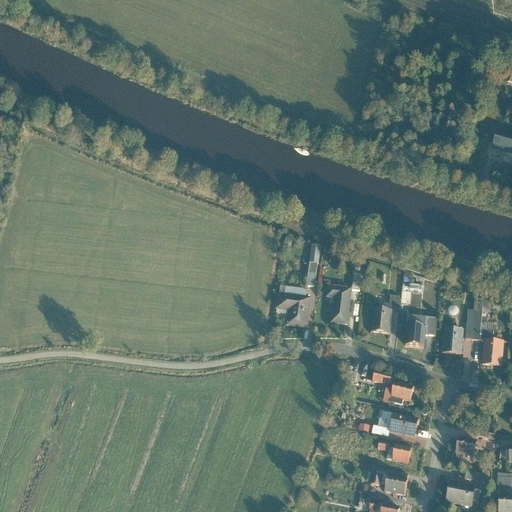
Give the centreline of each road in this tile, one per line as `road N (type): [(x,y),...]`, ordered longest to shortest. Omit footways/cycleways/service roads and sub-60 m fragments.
road 1 (track): [(431,169),(274,114),(4,0)]
road 2 (unclassified): [(0,359),(76,354),(174,367),(316,348),(448,384)]
road 3 (residential): [(448,384),(423,511)]
